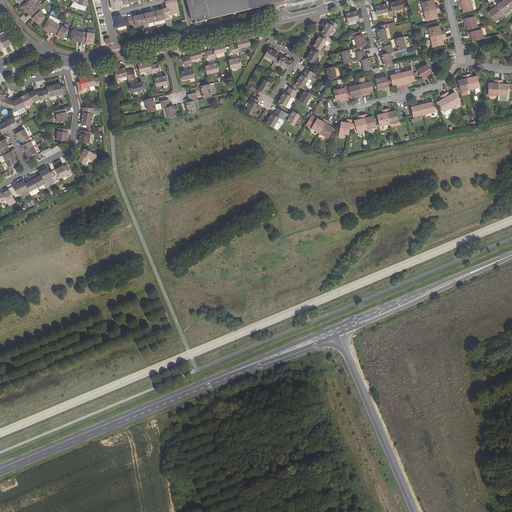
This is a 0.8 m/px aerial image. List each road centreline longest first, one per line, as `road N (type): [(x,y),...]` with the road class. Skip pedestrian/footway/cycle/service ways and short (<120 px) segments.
road 1 (secondary): [(337,330),(0,470)]
road 2 (tertiary): [(337,330),(415,511)]
road 3 (secondary): [(511,256),(337,330)]
road 4 (residential): [(462,60),(438,85),(332,112)]
road 5 (residential): [(66,71),(76,115),(72,144),(27,171)]
